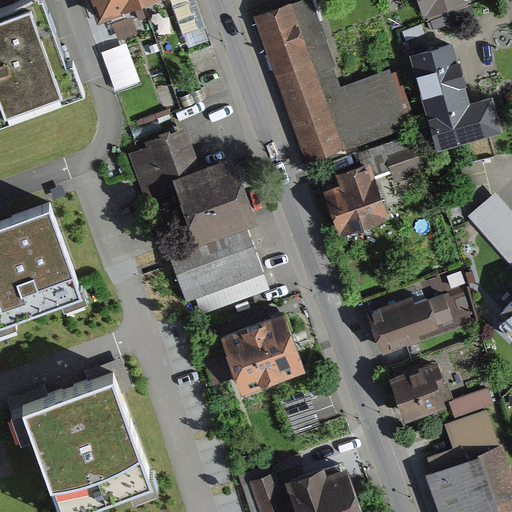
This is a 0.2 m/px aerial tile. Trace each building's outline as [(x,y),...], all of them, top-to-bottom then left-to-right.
[(0,115),(80,86),(47,0),(11,0),(0,4),(0,115)] [(97,0),(106,26),(179,0),(97,0)] [(469,0),(421,0),(428,17),(470,2),(469,0)] [(315,1),(261,19),(309,163),(414,128),(395,72),(345,88),(315,1)] [(104,52),(112,73),(135,65),(127,44),(104,52)] [(461,48),(420,59),(442,147),(511,130),(503,98),(476,105),(461,48)] [(189,135),(135,155),(154,206),(188,193),(204,236),(168,250),(187,300),(268,270),(250,223),(263,218),(243,164),(205,178),(189,135)] [(422,149),(396,157),(403,178),(428,170),(422,149)] [(353,185),(336,191),(350,233),(401,216),(383,162),(349,173),(353,185)] [(511,206),(500,194),(475,218),(511,258),(511,206)] [(51,198),(0,215),(0,314),(82,286),(51,198)] [(440,286),(372,311),(386,347),(453,322),(440,286)] [(307,369),(288,317),(228,340),(247,392),(307,369)] [(153,475),(111,365),(25,398),(61,509),(153,475)] [(438,366),(398,380),(411,418),(452,404),(438,366)] [(487,392),(454,403),(458,414),(491,403),(487,392)] [(9,410),(14,438),(30,435),(25,407),(9,410)] [(451,444),(423,454),(443,511),(511,511),(511,475),(490,412),(445,427),(451,444)] [(369,511),(354,468),(337,475),(334,466),(297,479),(308,511),(369,511)] [(280,474),(257,482),(267,511),(274,511),(291,506),(280,474)]
